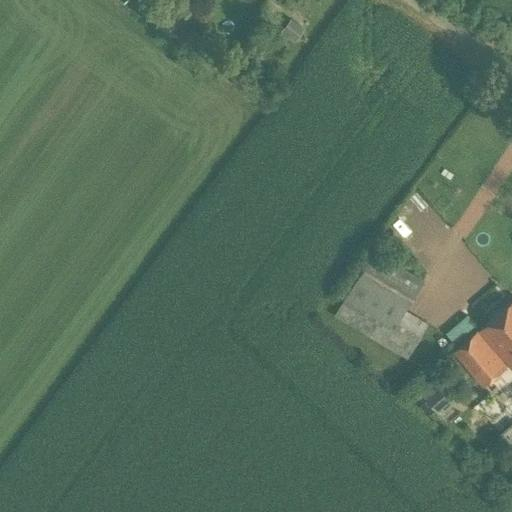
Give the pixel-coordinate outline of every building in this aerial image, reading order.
[(170,35),(191,5),(183,0),(168,0),(153,22),(170,35)] [(290,18),(280,31),(294,41),(304,28),(290,18)] [(406,358),(427,323),(404,310),(423,277),(373,247),(333,315),(406,358)] [(511,301),(479,330),(498,352),(510,342),(511,344),(511,301)] [(467,314),(456,324),(465,334),(476,324),(467,314)] [(498,352),(479,330),(454,352),(483,385),(507,364),(511,369),(511,344),(510,342),(498,352)] [(438,388),(425,399),(435,410),(447,400),(438,388)]
